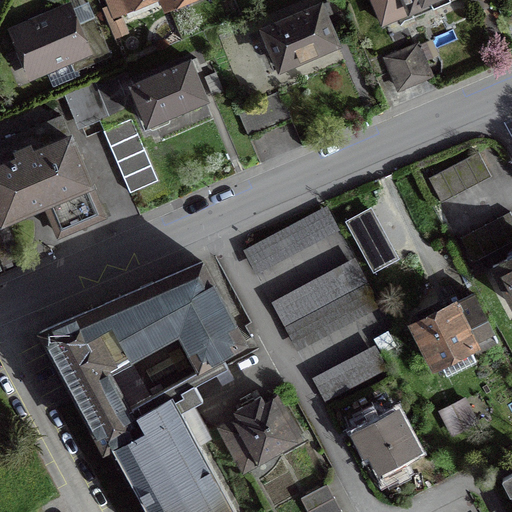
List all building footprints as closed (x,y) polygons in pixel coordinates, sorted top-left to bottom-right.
[(144,0),(162,0),(165,7),(166,7),(163,0),(106,0),(110,8),(121,3),(124,9),(144,0)] [(408,10),(412,19),(454,0),(370,0),(382,26),(383,25),(381,21),(408,10)] [(336,46),(319,7),(262,31),(280,74),(299,65),(298,62),(336,46)] [(89,66),(109,57),(97,30),(78,38),(67,11),(15,34),(32,74),(83,52),(89,66)] [(416,48),(385,61),(398,90),(428,77),(416,48)] [(204,100),(188,63),(130,87),(149,131),(169,123),(166,116),(204,100)] [(94,87),(93,84),(66,96),(79,126),(105,115),(94,87)] [(278,93),(236,112),(247,138),(289,120),(278,93)] [(59,118),(0,143),(0,217),(2,221),(44,203),(58,235),(101,217),(59,118)] [(130,193),(158,182),(132,119),(104,130),(130,193)] [(477,154),(427,180),(440,204),(490,178),(477,154)] [(324,209),(243,251),(256,275),(336,232),(324,209)] [(511,242),(511,220),(508,213),(459,240),(472,264),(511,242)] [(0,264),(3,272),(12,268),(9,260),(18,256),(6,228),(6,227),(0,229),(0,264)] [(511,255),(506,258),(507,260),(492,268),(511,305),(511,255)] [(351,260),(271,303),(297,352),(377,309),(351,260)] [(233,511),(198,445),(210,439),(192,405),(201,401),(193,386),(226,368),(220,357),(244,344),(200,263),(38,333),(68,388),(69,388),(103,450),(110,446),(146,511),(233,511)] [(475,354),(496,343),(472,295),(412,326),(433,368),(472,348),(475,354)] [(484,303),(497,327),(511,319),(499,295),(484,303)] [(372,347),(312,379),(325,402),(385,371),(372,347)] [(243,468),(296,439),(274,399),(262,405),(259,399),(235,411),(239,418),(220,428),(243,468)] [(462,402),(451,408),(455,415),(444,420),(452,435),(473,424),(462,402)] [(381,420),(377,414),(364,421),(367,427),(353,434),(365,456),(369,454),(379,473),(416,453),(395,412),(381,420)] [(511,475),(502,481),(511,498),(511,475)] [(313,511),(342,511),(328,485),(306,497),(313,511)]
